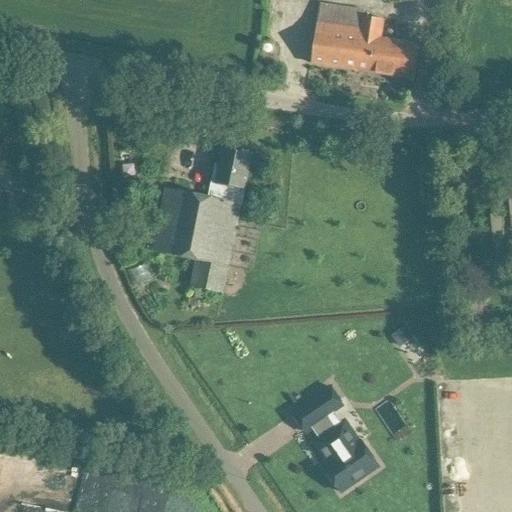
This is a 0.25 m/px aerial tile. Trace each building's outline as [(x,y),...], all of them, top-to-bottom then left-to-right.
[(415,79),(418,59),(420,46),(380,40),(383,20),(364,17),(365,10),(320,3),(311,63),(415,79)] [(162,213),(154,252),(197,261),(191,287),(223,294),(242,204),(252,155),(223,149),(220,166),(216,165),(211,188),(216,189),(214,198),(167,189),(162,213)] [(483,217),(486,247),(502,246),(500,216),(483,217)] [(459,299),(462,337),(485,335),(481,297),(459,299)] [(414,340),(406,328),(391,338),(399,350),(414,340)] [(330,387),(292,413),(306,433),(312,429),(319,439),(314,443),(329,464),(324,467),(341,493),(373,471),(364,458),(370,454),(362,441),(353,447),(327,409),(340,400),(330,387)]
